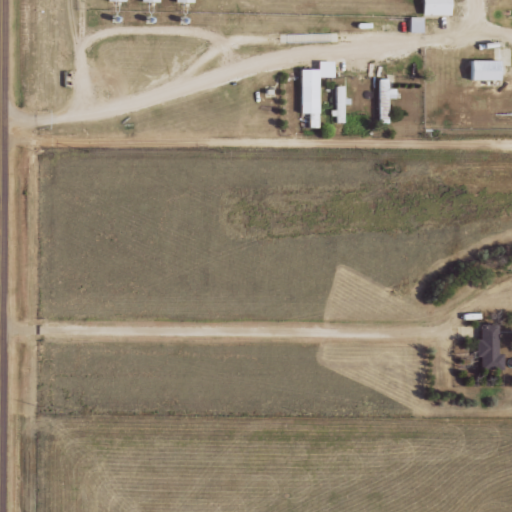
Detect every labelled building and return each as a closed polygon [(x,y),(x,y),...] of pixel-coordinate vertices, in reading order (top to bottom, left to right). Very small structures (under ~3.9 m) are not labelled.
[(452,16),(452,0),(421,0),(421,15),(452,16)] [(421,17),(407,17),(407,32),(420,32),(421,17)] [(498,80),(469,80),(469,59),(498,59),(498,80)] [(296,68),(318,68),(319,127),(308,128),(308,115),(297,115),(296,68)] [(385,88),(385,79),(377,79),(377,122),(385,122),(385,98),(395,98),(395,91),(385,88)] [(328,118),(334,118),(334,124),(344,124),(344,105),(350,105),(350,99),(342,99),(342,88),(334,88),(334,108),(328,108),(328,118)] [(499,374),(499,357),(493,355),(494,325),(475,325),(475,342),(471,341),(471,358),(476,359),(476,373),(499,374)]
